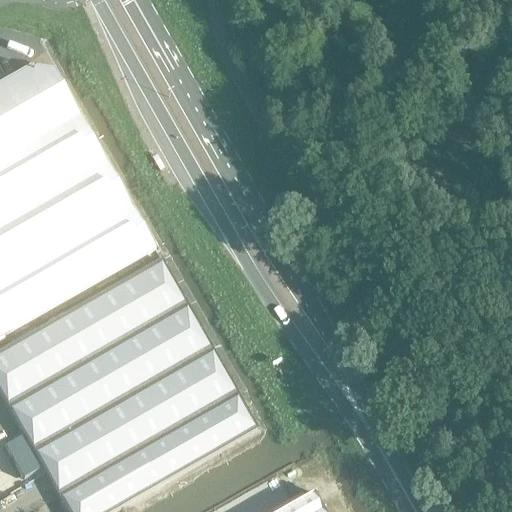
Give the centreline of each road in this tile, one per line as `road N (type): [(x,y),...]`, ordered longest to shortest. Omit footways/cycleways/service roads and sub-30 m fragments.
road 1 (primary): [(97,0),(243,260),(362,421)]
road 2 (primary): [(362,421),(347,369),(139,0)]
